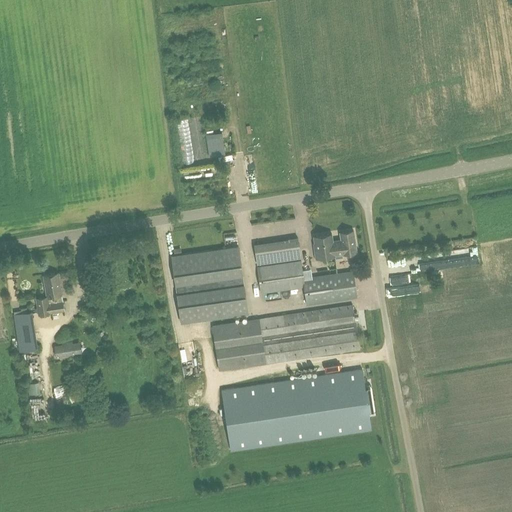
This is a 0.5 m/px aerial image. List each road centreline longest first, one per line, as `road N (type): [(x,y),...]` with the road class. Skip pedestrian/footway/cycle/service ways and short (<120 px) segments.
road 1 (unclassified): [(0,250),(362,188)]
road 2 (unclassified): [(419,511),(362,188)]
road 3 (unclassified): [(362,188),(511,159)]
